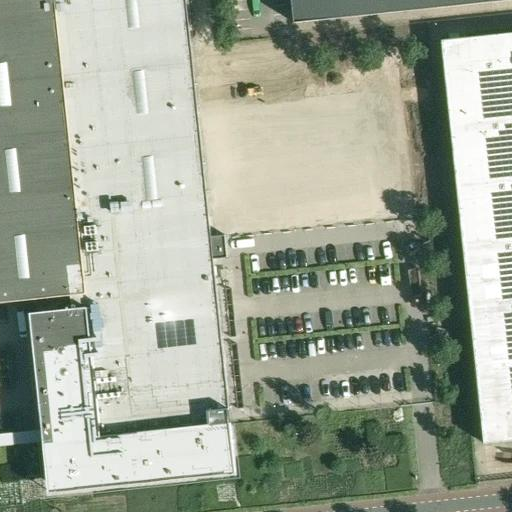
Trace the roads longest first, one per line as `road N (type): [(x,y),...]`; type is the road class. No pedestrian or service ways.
road 1 (unknown): [(413,219),(399,106),(389,99),(236,110),(223,142),(225,169)]
road 2 (unknown): [(237,300),(246,359),(333,360),(426,350),(420,284)]
road 3 (unknown): [(232,236),(225,169),(405,151)]
road 4 (unknown): [(237,300),(232,236),(413,219)]
road 5 (unknown): [(237,300),(420,284)]
